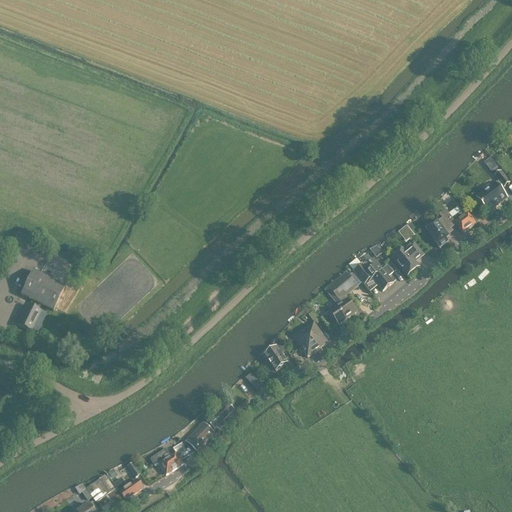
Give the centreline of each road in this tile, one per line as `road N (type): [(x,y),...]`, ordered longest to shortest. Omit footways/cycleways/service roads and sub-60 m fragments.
road 1 (unclassified): [(88,417),(194,345),(434,131),(511,50)]
road 2 (unclassified): [(120,511),(186,470),(272,387),(511,210)]
